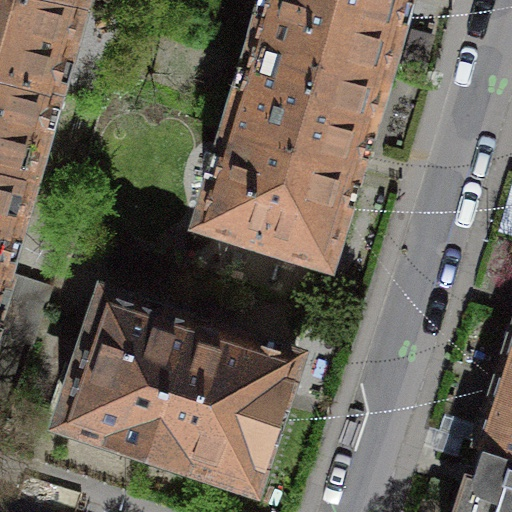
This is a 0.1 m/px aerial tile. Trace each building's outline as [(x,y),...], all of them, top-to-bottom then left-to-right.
[(0,0),(0,72),(54,88),(80,2),(73,0),(0,0)] [(267,0),(257,36),(382,74),(401,6),(403,0),(267,0)] [(229,126),(355,165),(374,100),(378,87),(382,74),(257,36),(253,49),(229,126)] [(0,166),(30,175),(54,88),(0,72),(0,166)] [(348,188),(355,165),(229,126),(202,217),(327,255),(348,188)] [(3,265),(30,175),(0,166),(0,267),(6,270),(7,267),(3,265)] [(35,342),(54,286),(6,270),(0,288),(0,330),(11,334),(35,342)] [(148,446),(191,317),(148,303),(105,289),(71,390),(64,394),(58,410),(62,418),(66,426),(82,431),(90,427),(148,446)] [(247,336),(191,317),(148,446),(225,472),(229,480),(245,485),(253,481),(260,477),(265,461),(262,453),(296,352),(247,336)] [(492,403),(479,442),(511,453),(511,341),(506,359),(508,360),(501,379),(493,404),(492,403)] [(511,511),(511,453),(479,442),(478,444),(483,445),(478,459),(474,471),(466,469),(451,511),(511,511)]
